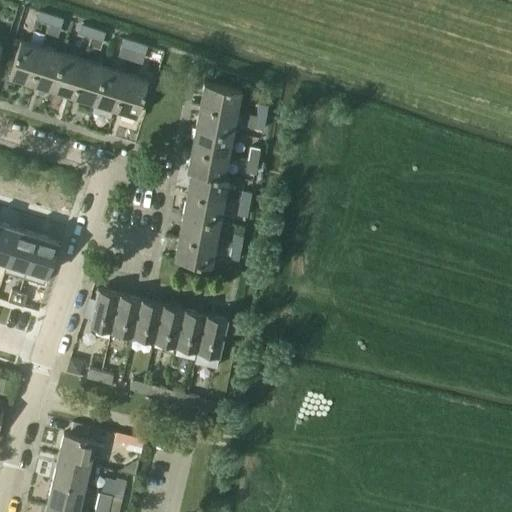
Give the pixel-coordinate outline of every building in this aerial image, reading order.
[(36,20),(48,24),(51,14),(39,10),(36,20)] [(60,27),(63,19),(51,14),(48,24),(60,27)] [(90,37),(93,28),(81,24),(78,33),(90,37)] [(105,32),(93,28),(90,37),(102,41),(105,32)] [(120,47),(132,50),(135,41),(123,37),(120,47)] [(30,82),(41,46),(20,39),(9,75),(30,82)] [(144,54),(148,45),(135,41),(132,50),(144,54)] [(51,88),(62,52),(41,46),(30,82),(51,88)] [(84,59),(62,52),(51,88),(72,95),(84,59)] [(105,66),(84,59),(72,95),(93,102),(105,66)] [(126,72),(105,66),(93,102),(115,109),(126,72)] [(147,79),(126,72),(115,109),(136,115),(147,79)] [(203,82),(199,104),(237,111),(241,89),(203,82)] [(255,115),(265,117),(268,104),(258,103),(255,115)] [(232,133),(237,111),(199,104),(195,125),(232,133)] [(263,129),(265,117),(255,115),(253,128),(263,129)] [(232,133),(195,125),(191,147),(228,155),(232,133)] [(228,155),(191,147),(186,170),(190,171),(223,178),(224,176),(228,155)] [(250,147),(247,158),(257,160),(259,148),(250,147)] [(257,160),(247,158),(245,171),(255,173),(257,160)] [(228,176),(224,176),(223,178),(190,171),(186,191),(224,199),(228,176)] [(239,202),(249,204),(251,191),(241,190),(239,202)] [(224,199),(186,191),(182,213),(220,221),(224,199)] [(246,216),(249,204),(239,202),(236,214),(246,216)] [(178,235),(215,242),(220,221),(182,213),(178,235)] [(0,223),(0,262),(2,264),(13,227),(0,223)] [(13,227),(2,264),(22,270),(33,233),(13,227)] [(33,233),(22,270),(42,276),(53,239),(33,233)] [(231,245),(241,247),(243,235),(233,233),(231,245)] [(211,265),(215,242),(178,235),(173,257),(211,265)] [(238,260),(241,247),(231,245),(228,258),(238,260)] [(110,329),(119,293),(97,288),(88,324),(110,329)] [(132,335),(141,298),(119,293),(110,329),(132,335)] [(153,340),(161,303),(141,298),(132,335),(153,340)] [(173,353),(174,345),(183,308),(161,303),(153,340),(166,343),(165,351),(173,353)] [(196,350),(205,313),(183,308),(174,345),(196,350)] [(227,318),(205,313),(196,350),(197,350),(194,362),(216,367),(227,318)] [(70,356),(66,370),(80,374),(83,360),(70,356)] [(86,377),(98,380),(100,370),(89,367),(86,377)] [(100,370),(98,380),(111,383),(113,373),(100,370)] [(0,376),(0,390),(8,392),(10,378),(0,376)] [(141,391),(143,382),(131,379),(129,388),(141,391)] [(156,385),(143,382),(141,391),(154,395),(156,385)] [(162,397),(184,403),(186,393),(164,387),(162,397)] [(186,393),(184,403),(196,406),(199,396),(186,393)] [(74,434),(86,436),(89,425),(72,421),(69,432),(74,434)] [(120,430),(116,439),(140,449),(144,439),(120,430)] [(57,457),(96,466),(98,456),(91,454),(95,438),(86,436),(74,434),(69,432),(63,431),(57,457)] [(93,475),(96,466),(57,457),(51,480),(83,488),(87,473),(93,475)] [(116,477),(112,495),(122,497),(126,479),(116,477)] [(46,504),(78,511),(83,488),(51,480),(46,504)] [(118,511),(122,497),(112,495),(108,511),(118,511)]
